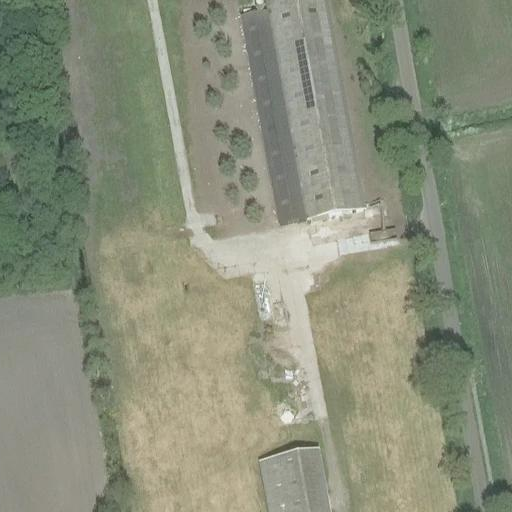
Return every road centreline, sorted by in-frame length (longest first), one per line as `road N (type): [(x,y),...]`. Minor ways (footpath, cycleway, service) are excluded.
road 1 (unclassified): [(458,369),(390,0)]
road 2 (track): [(63,260),(19,0)]
